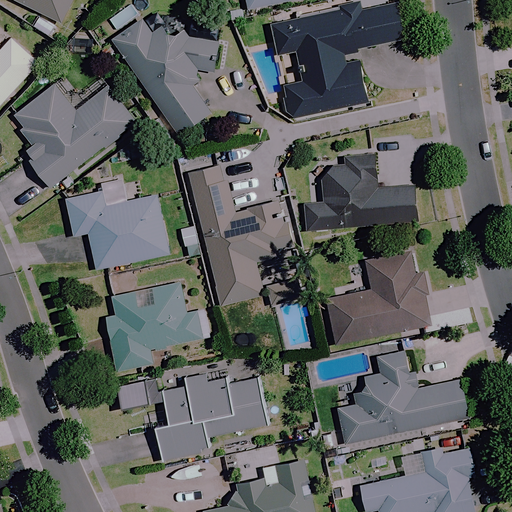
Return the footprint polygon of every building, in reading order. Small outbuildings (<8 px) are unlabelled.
[(12,0),(61,23),(72,0),(12,0)] [(244,0),(247,10),(297,0),(244,0)] [(401,0),(389,0),(272,25),(278,56),(297,52),(304,83),(287,87),(293,118),(368,103),(357,51),(410,40),(401,0)] [(112,41),(178,135),(210,113),(195,91),(201,70),(211,72),(218,43),(164,32),(163,27),(149,31),(142,20),(112,41)] [(0,105),(38,63),(1,29),(0,29),(0,105)] [(14,115),(23,127),(19,129),(32,146),(23,153),(49,187),(135,123),(108,87),(74,112),(54,85),(14,115)] [(374,155),(349,157),(323,175),(325,203),(304,204),(306,230),(415,222),(412,187),(376,190),(374,155)] [(235,213),(223,165),(188,174),(221,306),(268,294),(270,306),(297,299),(292,276),(261,284),(255,262),(278,257),(276,249),(294,245),(283,201),(235,213)] [(105,206),(102,192),(66,200),(74,237),(88,234),(96,270),(169,254),(156,195),(105,206)] [(415,272),(411,252),(365,262),(371,289),(325,299),(335,346),(431,324),(419,271),(415,272)] [(187,314),(179,281),(112,297),(116,315),(104,318),(117,372),(153,364),(150,351),(210,337),(203,310),(187,314)] [(413,390),(403,348),(376,354),(380,375),(331,386),(344,445),(470,417),(462,380),(413,390)] [(266,425),(254,367),(160,386),(169,427),(156,430),(163,460),(211,450),(208,437),(266,425)] [(451,452),(449,446),(419,452),(423,472),(359,486),(364,511),(367,511),(378,510),(378,511),(474,511),(467,476),(474,475),(468,448),(451,452)] [(274,457),(259,460),(235,465),(240,485),(229,502),(222,504),(223,510),(215,511),(315,511),(303,454),(275,460),(274,457)]
